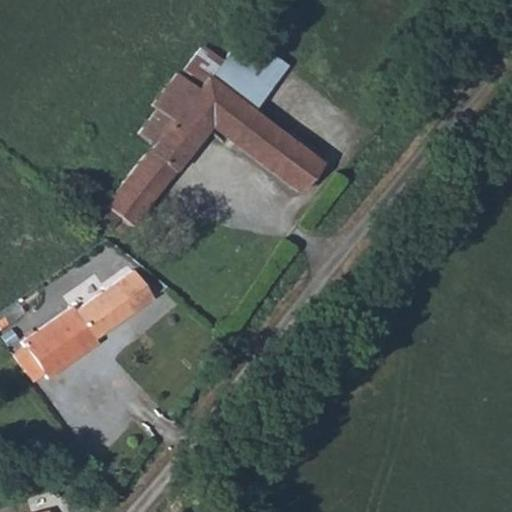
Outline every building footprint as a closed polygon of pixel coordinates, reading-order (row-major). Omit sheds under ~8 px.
[(259,82),(279,60),(243,29),(224,53),(259,82)] [(193,82),(217,56),(199,43),(177,70),(193,82)] [(177,70),(173,68),(149,100),(153,105),(135,129),(149,139),(143,146),(170,167),(209,121),(296,189),(319,161),(243,102),(254,86),(217,56),(193,82),(177,70)] [(144,202),(170,167),(143,146),(115,182),(144,202)] [(144,202),(115,182),(104,199),(97,195),(87,209),(110,226),(120,214),(129,221),(144,202)] [(64,305),(14,338),(17,343),(35,371),(38,376),(89,343),(86,338),(148,298),(131,269),(68,309),(64,305)] [(17,343),(7,349),(26,377),(35,371),(17,343)]
